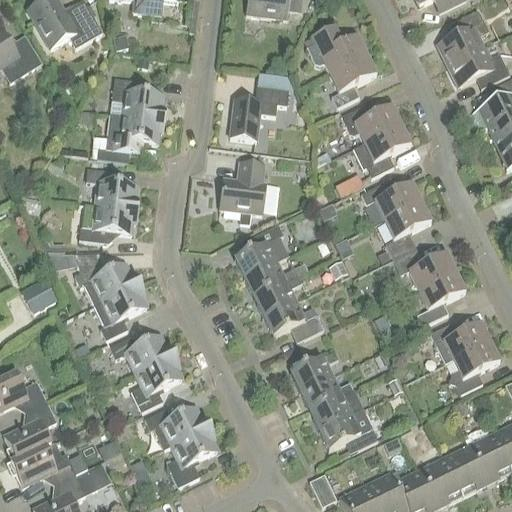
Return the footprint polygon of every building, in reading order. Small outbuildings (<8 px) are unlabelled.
[(120,3),(133,5),(132,17),(160,20),(162,5),(177,7),(177,0),(105,0),(106,4),(107,4),(120,6),(120,3)] [(246,0),(245,19),(286,24),(288,15),(300,16),(302,0),(246,0)] [(411,0),(417,11),(438,1),(444,14),(469,2),(467,0),(411,0)] [(64,18),(54,2),(28,17),(50,54),(68,43),(74,54),(101,38),(83,7),(64,18)] [(436,49),(447,71),(483,53),(477,42),(487,37),(477,16),(448,30),(453,41),(436,49)] [(324,70),(328,79),(365,61),(355,41),(341,48),(333,32),(310,43),(313,48),(305,52),(314,70),(320,72),(324,70)] [(0,35),(0,73),(9,87),(40,68),(23,42),(10,50),(0,35)] [(125,40),(111,44),(115,57),(128,53),(125,40)] [(483,53),(447,71),(457,92),(474,84),(480,94),(508,80),(498,59),(488,64),(483,53)] [(375,80),(365,61),(328,79),(338,98),(330,102),(335,113),(358,102),(353,91),(375,80)] [(135,73),(147,75),(149,65),(137,63),(135,73)] [(257,79),(256,91),(287,95),(293,96),(287,83),(257,79)] [(487,133),(492,144),(511,133),(511,82),(493,92),(498,103),(469,117),(479,137),(487,133)] [(122,109),(120,121),(162,126),(164,113),(161,113),(163,102),(136,98),(137,86),(113,84),(110,108),(122,109)] [(233,105),(229,143),(255,146),(258,119),(274,121),(276,110),(285,111),(287,95),(256,91),(254,107),(233,105)] [(358,140),(363,149),(400,131),(390,111),(373,119),(368,108),(341,122),(348,141),(353,143),(358,140)] [(119,134),(107,133),(105,155),(97,154),(96,165),(126,169),(128,158),(129,158),(137,159),(139,147),(157,150),(158,139),(161,139),(162,126),(120,121),(119,134)] [(400,131),(363,149),(351,155),(362,177),(366,175),(370,183),(393,172),(387,161),(409,150),(400,131)] [(511,133),(492,144),(507,175),(511,172),(511,133)] [(316,162),(316,172),(329,165),(325,158),(316,162)] [(219,215),(239,217),(238,230),(249,231),(250,219),(261,220),(264,189),(261,188),(264,171),(238,168),(236,185),(222,183),(219,215)] [(96,189),(93,211),(135,217),(137,203),(135,203),(136,192),(109,189),(110,177),(86,174),(85,187),(96,189)] [(343,187),(334,191),(340,203),(349,199),(343,187)] [(383,226),(420,208),(410,188),(388,199),(382,188),(360,199),(365,210),(373,206),(383,226)] [(430,227),(420,208),(383,226),(392,245),(384,249),(392,265),(415,254),(407,238),(430,227)] [(93,211),(82,210),(78,245),(102,248),(103,236),(130,240),(132,229),(134,229),(135,217),(93,211)] [(243,284),(276,268),(287,263),(278,243),(282,241),(277,230),(251,242),(257,253),(234,264),(243,284)] [(49,244),(41,247),(47,258),(63,258),(63,250),(52,250),(49,244)] [(408,276),(417,296),(454,278),(444,258),(422,269),(415,254),(392,265),(400,280),(408,276)] [(386,257),(377,261),(382,270),(390,266),(386,257)] [(80,278),(73,281),(79,293),(83,291),(93,312),(138,290),(132,278),(130,279),(125,269),(108,277),(104,270),(99,270),(99,259),(71,260),(80,278)] [(61,260),(49,266),(53,273),(64,267),(61,260)] [(243,284),(253,303),(297,282),(296,281),(293,274),(282,280),(276,268),(243,284)] [(347,281),(341,268),(329,274),(335,287),(347,281)] [(303,269),(293,274),(296,281),(307,276),(303,269)] [(454,278),(417,296),(427,315),(415,321),(421,332),(447,319),(442,308),(464,297),(454,278)] [(253,303),(263,323),(295,307),(289,295),(300,290),(297,282),(253,303)] [(44,285),(21,297),(36,322),(58,310),(44,285)] [(146,312),(141,302),(143,301),(138,290),(93,312),(103,332),(99,334),(105,345),(126,335),(121,324),(146,312)] [(372,303),(364,307),(370,318),(377,314),(372,303)] [(301,318),(295,307),(263,323),(272,343),(296,331),(303,345),(323,335),(312,313),(301,318)] [(451,328),(429,339),(444,370),(452,366),(489,348),(479,328),(457,339),(451,328)] [(124,359),(135,380),(173,362),(167,350),(165,351),(160,341),(135,353),(130,342),(108,353),(114,364),(124,359)] [(457,377),(450,380),(448,388),(453,389),(459,400),(481,389),(476,378),(498,367),(489,348),(452,366),(457,377)] [(85,349),(74,354),(78,362),(89,356),(85,349)] [(332,382),(326,370),(337,365),(333,357),(322,362),(290,378),(299,398),(332,382)] [(390,371),(385,359),(374,364),(380,376),(390,371)] [(178,373),(173,362),(135,380),(140,391),(130,396),(140,417),(162,407),(156,396),(181,384),(176,374),(178,373)] [(0,417),(18,408),(24,419),(45,408),(36,387),(22,394),(15,379),(0,385),(0,417)] [(299,398),(309,417),(352,396),(348,388),(337,393),(332,382),(299,398)] [(402,398),(396,385),(388,389),(394,402),(402,398)] [(362,415),(352,396),(309,417),(318,437),(362,415)] [(3,442),(14,466),(15,467),(44,452),(50,450),(42,434),(55,428),(45,408),(24,419),(29,429),(3,442)] [(460,408),(453,412),(458,422),(465,418),(460,408)] [(208,434),(202,422),(200,423),(195,413),(170,425),(165,414),(144,424),(149,436),(151,435),(161,456),(170,452),(208,434)] [(328,456),(352,445),(357,456),(377,446),(362,415),(318,437),(328,456)] [(399,422),(401,424),(398,425),(401,431),(403,430),(405,433),(416,427),(411,416),(399,422)] [(511,429),(492,439),(511,478),(511,477),(511,429)] [(213,445),(208,434),(170,452),(175,464),(165,469),(177,493),(198,482),(191,468),(216,456),(211,446),(213,445)] [(488,489),(511,478),(492,439),(469,450),(488,489)] [(396,443),(383,449),(388,460),(401,454),(396,443)] [(100,451),(106,463),(121,457),(115,444),(100,451)] [(460,503),(488,489),(469,450),(441,464),(460,503)] [(44,452),(15,467),(14,466),(9,469),(21,494),(48,481),(53,492),(75,481),(65,460),(51,467),(44,452)] [(372,461),(365,464),(369,474),(376,470),(372,461)] [(432,511),(441,511),(460,503),(441,464),(415,477),(432,511)] [(73,511),(71,507),(112,488),(101,467),(75,481),(53,492),(58,502),(38,511),(73,511)] [(140,467),(128,473),(132,481),(144,475),(140,467)] [(432,511),(415,477),(393,488),(404,511),(432,511)] [(373,511),(404,511),(393,488),(389,479),(363,491),(373,511)] [(322,511),(335,505),(323,480),(308,487),(320,511),(322,511)] [(342,511),(373,511),(363,491),(338,504),(342,511)]
